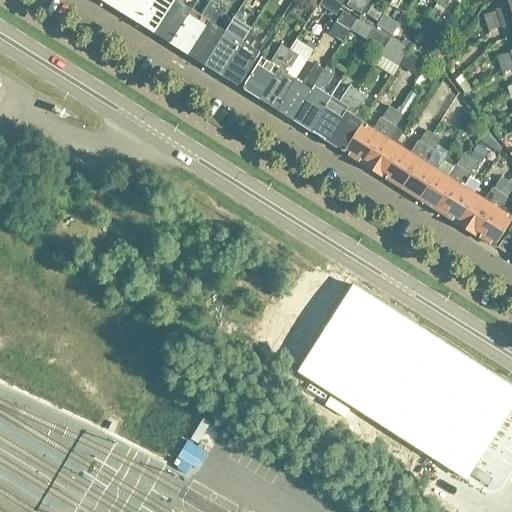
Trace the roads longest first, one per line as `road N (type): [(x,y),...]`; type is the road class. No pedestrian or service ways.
road 1 (tertiary): [(511,356),(0,35)]
road 2 (residential): [(73,0),(511,275)]
